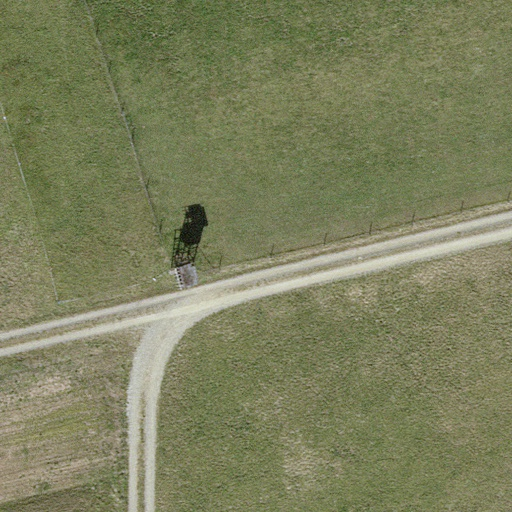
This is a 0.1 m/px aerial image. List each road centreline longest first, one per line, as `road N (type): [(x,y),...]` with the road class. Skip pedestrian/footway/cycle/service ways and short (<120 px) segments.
road 1 (track): [(149,312),(511,226)]
road 2 (track): [(141,511),(149,312)]
road 3 (track): [(0,346),(149,312)]
